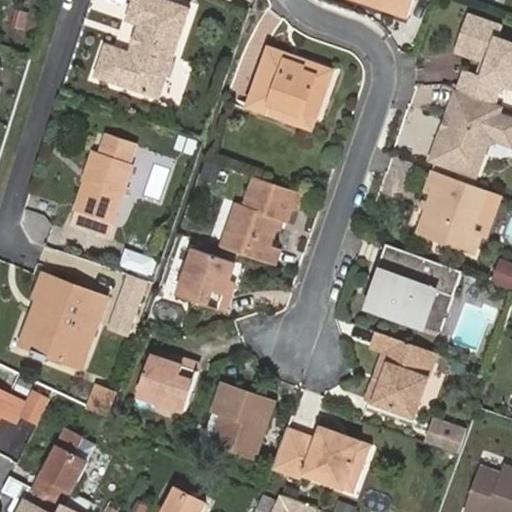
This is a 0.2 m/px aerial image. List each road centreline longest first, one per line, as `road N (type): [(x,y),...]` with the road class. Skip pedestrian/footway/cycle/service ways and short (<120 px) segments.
road 1 (residential): [(295,0),(367,35),(383,58),(385,85),(297,340)]
road 2 (residential): [(75,0),(9,216),(11,241)]
